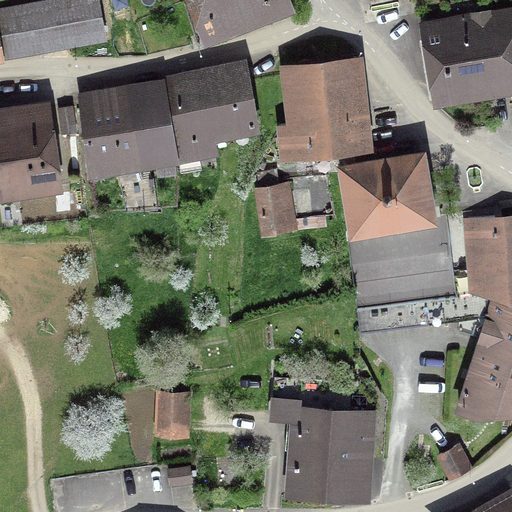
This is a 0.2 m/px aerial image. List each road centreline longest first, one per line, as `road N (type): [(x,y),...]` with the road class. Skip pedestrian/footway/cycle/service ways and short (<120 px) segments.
road 1 (residential): [(334,13),(180,63),(0,78)]
road 2 (residential): [(511,171),(434,120),(334,13)]
road 3 (residential): [(398,511),(475,483),(511,452)]
